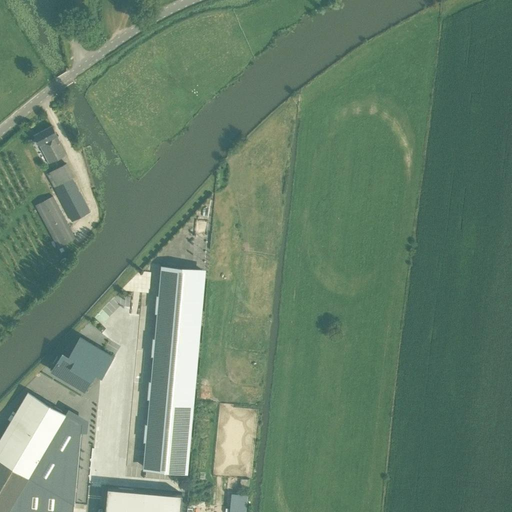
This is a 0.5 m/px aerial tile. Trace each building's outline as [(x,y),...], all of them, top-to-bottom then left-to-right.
[(52,125),(45,128),(34,134),(48,163),(66,153),(52,125)] [(72,220),(89,211),(71,177),(73,176),(66,163),(48,173),(54,186),(60,183),(64,190),(58,193),(72,220)] [(58,247),(75,238),(52,196),(36,204),(58,247)] [(144,467),(184,471),(202,270),(162,266),(144,467)] [(104,322),(117,308),(111,302),(98,317),(104,322)] [(63,351),(52,370),(84,389),(91,377),(95,371),(101,374),(112,355),(80,336),(70,355),(63,351)] [(73,511),(82,422),(35,394),(0,453),(0,511),(73,511)] [(78,475),(77,503),(87,503),(88,484),(89,485),(89,475),(78,475)] [(138,488),(174,489),(174,480),(138,478),(138,488)] [(180,511),(182,494),(107,487),(105,511),(180,511)] [(237,493),(237,507),(247,508),(248,493),(237,493)]
